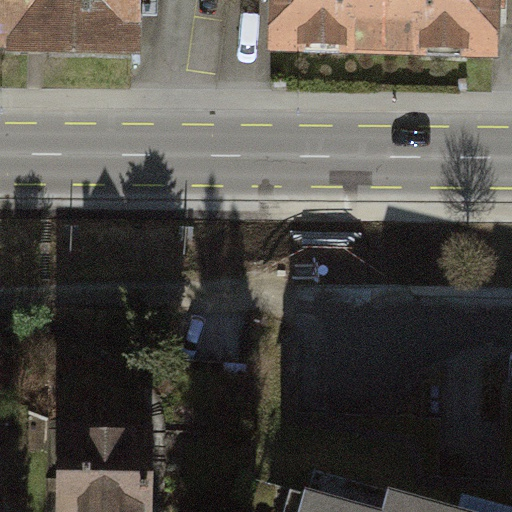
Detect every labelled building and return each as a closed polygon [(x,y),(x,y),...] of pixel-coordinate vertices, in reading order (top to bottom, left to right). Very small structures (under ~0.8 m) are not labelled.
[(0,0),(0,52),(35,53),(141,54),(141,0),(0,0)] [(275,0),(273,54),(385,59),(387,0),(275,0)] [(387,0),(385,59),(497,64),(500,0),(387,0)] [(0,427),(0,511),(35,511),(36,428),(0,427)] [(82,431),(81,511),(193,511),(194,431),(82,431)] [(302,511),(458,511),(314,471),(302,511)]
